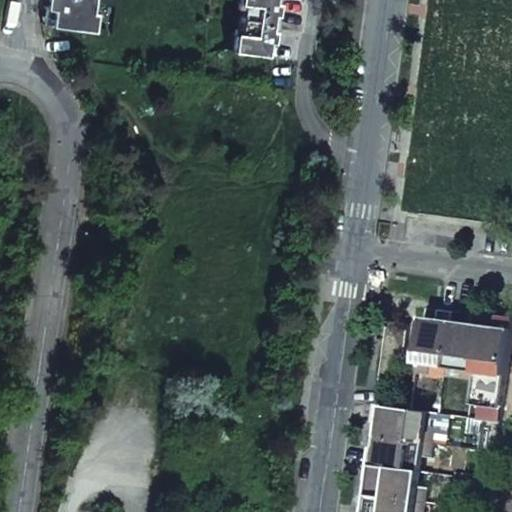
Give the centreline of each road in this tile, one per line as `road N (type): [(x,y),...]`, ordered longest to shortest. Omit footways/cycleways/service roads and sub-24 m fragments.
road 1 (residential): [(13,66),(47,84),(72,127),(26,511)]
road 2 (residential): [(317,511),(352,252)]
road 3 (residential): [(317,0),(308,115),(329,143),(366,152)]
road 4 (residential): [(352,252),(511,277)]
road 5 (residential): [(366,152),(386,0)]
